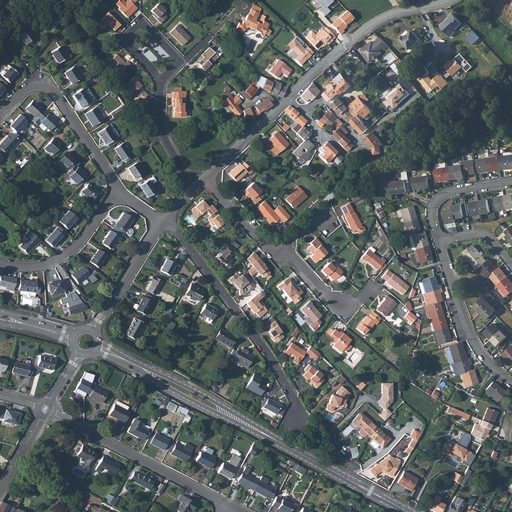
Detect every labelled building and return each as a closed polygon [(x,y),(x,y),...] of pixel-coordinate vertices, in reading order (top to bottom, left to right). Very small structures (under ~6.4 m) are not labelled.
[(119,8),(118,9),(127,18),(136,8),(131,3),(133,0),(127,0),(124,3),(121,0),(118,0),(115,4),(119,8)] [(165,12),(160,7),(158,5),(151,12),(154,15),(153,17),(160,24),(166,18),(163,14),(165,12)] [(120,19),(111,9),(101,19),(102,19),(97,24),(103,30),(108,25),(114,31),(119,26),(117,23),(120,19)] [(237,27),(238,30),(241,32),(242,32),(244,32),(246,29),(248,28),(250,28),(259,33),(260,33),(261,36),(264,37),(267,32),(266,31),(268,27),(269,25),(263,22),(263,23),(260,21),(259,24),(255,22),(260,14),(252,10),(249,15),(248,15),(246,18),(248,19),(247,21),(244,21),(242,24),(239,22),(237,27)] [(346,11),(331,25),(339,34),(343,31),(342,30),(346,27),(344,25),(346,23),(347,24),(352,19),(346,11)] [(450,18),(445,23),(454,32),(462,24),(452,13),(448,16),(450,18)] [(445,23),(441,27),(451,37),(455,33),(454,32),(445,23)] [(177,25),(169,33),(182,46),(190,38),(177,25)] [(24,27),(15,34),(25,46),(33,39),(24,27)] [(305,37),(317,50),(319,47),(321,49),(326,44),(327,46),(332,41),(332,40),(335,38),(329,32),(326,34),(322,30),(321,29),(315,35),(312,31),(305,37)] [(480,38),(473,30),(468,35),(476,42),(480,38)] [(402,36),(398,40),(408,50),(420,40),(411,31),(404,38),(402,36)] [(297,36),(288,45),(292,48),(291,49),(292,50),(297,55),(294,59),(300,65),(307,59),(308,59),(311,56),(310,56),(305,50),(301,46),(304,43),(297,36)] [(381,39),(377,42),(382,48),(386,45),(381,39)] [(379,51),(374,45),(371,42),(360,51),(364,56),(366,56),(366,58),(369,63),(373,60),(374,61),(377,58),(377,57),(381,54),(379,51)] [(377,42),(374,45),(379,51),(382,48),(377,42)] [(305,50),(310,56),(313,53),(311,51),(307,47),(305,50)] [(58,48),(49,54),(56,65),(65,59),(58,48)] [(203,58),(198,64),(200,66),(200,67),(204,71),(218,58),(214,53),(209,48),(201,56),(203,58)] [(297,55),(292,50),(288,54),(293,59),(294,59),(297,55)] [(450,60),(444,66),(453,76),(463,67),(468,72),(473,67),(461,53),(452,61),(450,60)] [(116,55),(110,62),(121,73),(130,64),(127,62),(125,64),(116,55)] [(269,73),(277,78),(281,73),(286,77),(292,70),(286,66),(279,60),(270,72),(269,73)] [(398,74),(402,71),(395,62),(391,65),(398,74)] [(1,78),(6,82),(8,84),(17,75),(13,71),(10,68),(5,74),(2,78),(1,78)] [(72,68),(63,74),(71,85),(80,79),(72,68)] [(393,75),(388,69),(379,75),(384,81),(393,75)] [(342,73),(337,78),(342,84),(347,79),(344,76),(342,73)] [(427,74),(419,81),(430,93),(440,85),(435,79),(433,81),(427,74)] [(259,87),(273,94),(270,96),(269,96),(267,97),(266,99),(266,100),(269,102),(271,101),(273,101),(274,101),(276,100),(277,98),(279,96),(282,98),(286,91),(291,84),(290,83),(288,85),(287,88),(283,86),(281,86),(281,85),(281,84),(280,84),(277,82),(274,81),(273,80),(272,82),(261,77),(257,75),(255,79),(253,82),(250,85),(242,95),(249,100),(259,87)] [(350,75),(349,77),(351,80),(349,81),(353,85),(355,88),(359,84),(350,75)] [(128,90),(129,89),(142,101),(139,104),(142,106),(147,101),(145,98),(147,96),(140,88),(142,86),(137,81),(139,80),(136,77),(125,87),(128,90)] [(324,94),(323,94),(329,101),(332,98),(335,95),(339,92),(337,89),(341,86),(342,85),(342,84),(337,78),(335,79),(336,81),(334,84),(332,82),(326,86),(328,88),(323,93),(324,94)] [(342,85),(341,86),(345,91),(345,92),(353,85),(349,81),(347,79),(342,84),(342,85)] [(312,83),(300,97),(305,103),(309,99),(311,101),(321,91),(312,83)] [(401,84),(385,97),(391,105),(396,105),(400,102),(401,103),(410,95),(401,84)] [(89,102),(83,93),(82,91),(72,97),(81,109),(90,103),(89,102)] [(87,91),(83,93),(89,102),(93,99),(87,91)] [(182,92),(173,92),(173,106),(176,106),(176,108),(175,108),(175,118),(187,117),(186,108),(185,108),(184,104),(182,104),(182,92)] [(364,102),(365,104),(369,100),(364,94),(360,97),(364,102)] [(226,107),(227,106),(227,105),(233,101),(232,101),(232,100),(233,99),(230,96),(222,103),(226,107)] [(227,105),(227,106),(236,117),(242,112),(237,106),(241,102),(238,98),(236,96),(233,99),(232,100),(232,101),(233,101),(227,105)] [(360,97),(352,104),(360,112),(365,117),(368,115),(372,111),(365,104),(364,102),(360,97)] [(341,100),(339,98),(332,104),(338,110),(341,114),(346,109),(348,108),(348,107),(341,100)] [(264,101),(260,103),(260,104),(264,110),(264,111),(271,105),(269,102),(266,100),(264,101)] [(25,110),(26,111),(33,117),(30,120),(30,121),(33,124),(37,120),(44,113),(42,111),(42,110),(33,102),(25,110)] [(256,110),(251,113),(252,115),(251,116),(252,118),(259,114),(259,113),(264,110),(260,104),(255,107),(256,110)] [(346,109),(341,114),(343,116),(346,119),(347,118),(349,120),(355,114),(356,116),(358,113),(360,112),(352,104),(350,105),(348,107),(348,108),(346,109)] [(289,105),(284,111),(285,112),(287,114),(297,123),(292,129),(295,133),(301,127),(303,126),(306,121),(305,120),(289,105)] [(98,106),(84,115),(93,128),(103,121),(99,114),(102,112),(98,106)] [(124,106),(110,115),(113,119),(126,110),(124,106)] [(249,108),(243,111),(245,119),(246,119),(246,117),(251,116),(252,115),(251,113),(249,108)] [(26,111),(23,114),(30,120),(33,117),(26,111)] [(44,113),(37,120),(40,123),(40,124),(49,132),(57,124),(47,115),(47,116),(44,113)] [(327,113),(320,119),(324,123),(326,124),(332,118),(329,116),(327,113)] [(332,118),(326,124),(327,125),(328,127),(335,121),(337,118),(335,116),(332,113),(329,116),(332,118)] [(355,114),(349,120),(351,122),(352,121),(356,117),(355,117),(359,113),(358,113),(356,116),(355,114)] [(356,117),(352,121),(363,134),(365,132),(368,129),(368,128),(362,121),(364,119),(359,113),(355,117),(356,117)] [(320,119),(316,123),(318,125),(320,127),(324,123),(320,119)] [(425,120),(421,123),(426,129),(430,126),(425,120)] [(365,132),(363,134),(366,138),(373,132),(375,130),(379,126),(375,122),(371,126),(368,128),(368,129),(365,132)] [(285,123),(282,127),(286,131),(290,126),(285,123)] [(339,126),(329,135),(335,142),(337,141),(346,150),(352,145),(344,138),(347,135),(346,133),(347,132),(343,127),(340,125),(339,126)] [(295,133),(302,140),(305,138),(309,134),(305,130),(306,129),(303,126),(301,127),(295,133)] [(107,127),(97,134),(106,146),(107,145),(114,140),(116,139),(107,127)] [(277,132),(268,140),(274,147),(271,150),(275,155),(288,144),(277,132)] [(366,138),(365,138),(373,147),(380,145),(381,145),(384,144),(376,136),(373,132),(366,138)] [(0,145),(0,146),(0,150),(5,155),(6,155),(8,153),(9,153),(19,142),(10,134),(0,145)] [(306,139),(292,153),(298,159),(302,159),(304,161),(311,154),(309,152),(314,146),(306,139)] [(52,140),(43,150),(48,154),(49,153),(53,156),(61,147),(52,140)] [(326,141),(321,146),(320,148),(324,152),(319,158),(325,163),(330,158),(338,166),(342,163),(340,161),(343,158),(326,141)] [(123,144),(115,149),(123,162),(131,156),(123,144)] [(380,145),(373,147),(374,154),(381,153),(380,145)] [(66,167),(70,171),(75,166),(77,164),(73,161),(74,161),(66,153),(58,162),(65,168),(66,167)] [(511,159),(511,156),(498,158),(500,170),(511,168),(511,159)] [(498,158),(486,160),(488,172),(500,170),(498,158)] [(486,160),(474,161),(476,174),(488,172),(486,160)] [(474,161),(462,163),(462,166),(463,175),(476,174),(474,161)] [(240,164),(229,174),(236,182),(247,172),(248,174),(251,171),(245,163),(241,166),(240,164)] [(136,164),(128,169),(134,179),(143,173),(136,164)] [(70,171),(67,174),(70,177),(69,178),(77,186),(86,176),(78,168),(78,169),(75,166),(70,171)] [(462,166),(449,168),(450,181),(464,179),(463,175),(462,166)] [(449,168),(434,170),(436,183),(450,181),(449,168)] [(140,185),(151,177),(150,174),(138,183),(140,185)] [(428,178),(413,181),(414,190),(429,188),(428,178)] [(148,181),(140,187),(148,198),(156,192),(152,186),(148,181)] [(252,183),(243,191),(246,194),(245,195),(248,197),(250,196),(252,198),(251,199),(255,204),(264,196),(252,183)] [(395,185),(389,186),(391,195),(396,194),(396,195),(406,194),(405,184),(402,184),(401,184),(396,184),(395,185)] [(88,185),(81,193),(91,203),(98,195),(88,185)] [(285,199),(292,207),(297,203),(298,204),(306,196),(297,185),(290,191),(292,193),(285,199)] [(511,196),(503,198),(505,211),(505,213),(509,212),(509,210),(511,209),(511,196)] [(505,211),(503,198),(494,200),(496,212),(505,211)] [(214,212),(216,210),(211,204),(209,207),(202,200),(192,209),(192,211),(197,217),(205,210),(209,214),(214,212)] [(272,211),(263,201),(262,202),(256,207),(267,219),(266,220),(271,226),(279,219),(282,222),(289,217),(279,205),(272,211)] [(488,202),(478,203),(481,216),(490,214),(488,202)] [(349,203),(340,208),(345,218),(344,218),(348,226),(349,225),(353,232),(356,230),(358,234),(364,231),(363,227),(361,227),(354,213),(349,203)] [(481,216),(478,203),(469,205),(472,217),(481,216)] [(461,206),(451,208),(452,212),(453,220),(463,219),(461,206)] [(410,207),(398,211),(402,224),(414,220),(410,207)] [(69,212),(59,223),(67,230),(77,220),(69,212)] [(214,212),(209,214),(206,216),(212,225),(213,224),(215,228),(219,226),(221,226),(225,224),(222,219),(221,219),(218,214),(216,215),(214,212)] [(453,220),(452,212),(443,213),(445,225),(454,224),(453,220)] [(134,220),(124,214),(114,230),(124,237),(126,234),(130,237),(133,234),(133,231),(129,228),(134,220)] [(414,220),(402,224),(407,237),(410,236),(419,233),(414,220)] [(503,233),(506,236),(511,231),(511,228),(511,227),(503,233)] [(49,238),(45,241),(53,248),(63,237),(55,230),(52,234),(49,232),(46,235),(49,238)] [(124,237),(114,230),(112,233),(111,232),(103,245),(111,250),(116,242),(120,244),(125,237),(124,237)] [(40,242),(29,231),(23,237),(26,240),(19,248),(27,256),(34,247),(35,248),(40,242)] [(419,233),(410,236),(414,249),(426,246),(422,232),(419,233)] [(321,248),(318,245),(319,244),(313,237),(307,242),(309,244),(306,247),(310,252),(311,251),(312,252),(308,256),(314,262),(325,252),(321,248)] [(228,265),(230,265),(233,261),(233,259),(230,257),(240,246),(232,239),(222,250),(225,252),(220,258),(228,265)] [(426,246),(414,249),(419,263),(431,259),(426,246)] [(366,249),(359,257),(364,261),(366,259),(366,261),(376,269),(384,260),(380,257),(379,259),(371,253),(366,249)] [(475,249),(465,257),(476,271),(478,269),(486,263),(475,249)] [(99,251),(91,263),(99,268),(107,256),(99,251)] [(267,272),(269,271),(252,251),(246,258),(252,265),(246,269),(250,274),(256,270),(258,273),(259,272),(263,276),(264,275),(266,278),(270,275),(267,272)] [(167,257),(160,269),(170,274),(176,262),(167,257)] [(328,261),(319,269),(325,275),(326,274),(332,279),(334,277),(339,272),(340,272),(334,266),(333,267),(328,261)] [(486,263),(478,269),(486,278),(488,276),(496,271),(488,261),(486,263)] [(89,274),(84,267),(73,276),(80,286),(88,279),(93,285),(98,281),(93,275),(97,273),(94,271),(89,274)] [(385,269),(379,276),(385,281),(384,281),(395,290),(402,281),(391,273),(385,269)] [(496,271),(488,276),(496,286),(506,279),(498,269),(496,271)] [(233,273),(228,277),(231,281),(234,282),(238,287),(239,293),(245,292),(244,290),(245,290),(248,288),(249,289),(253,285),(254,285),(254,284),(248,278),(246,279),(240,273),(239,274),(237,272),(235,272),(233,274),(233,273)] [(339,272),(334,277),(338,281),(343,277),(339,272)] [(13,291),(14,290),(16,280),(1,276),(0,277),(0,279),(0,285),(6,288),(6,289),(13,291)] [(153,282),(148,290),(155,294),(162,281),(154,276),(151,280),(153,282)] [(432,276),(421,280),(425,292),(440,288),(439,284),(435,285),(432,276)] [(511,286),(506,279),(496,286),(505,298),(511,292),(511,286)] [(283,284),(280,281),(274,286),(277,290),(279,289),(285,296),(286,296),(290,299),(300,290),(295,285),(292,288),(290,286),(292,285),(287,280),(283,284)] [(20,281),(19,292),(36,294),(36,295),(40,295),(41,286),(37,286),(37,283),(20,281)] [(61,281),(48,286),(52,296),(64,291),(61,281)] [(191,283),(185,293),(190,296),(189,297),(195,300),(199,299),(204,290),(191,283)] [(440,288),(425,292),(429,305),(438,302),(441,301),(438,292),(441,291),(440,288)] [(252,295),(245,301),(248,304),(251,308),(253,311),(254,311),(258,315),(266,309),(262,304),(263,303),(260,299),(258,301),(256,299),(263,293),(259,289),(257,290),(252,295)] [(70,315),(86,309),(74,292),(65,294),(66,297),(60,299),(66,302),(70,315)] [(146,293),(144,296),(152,301),(154,298),(146,293)] [(383,298),(374,308),(383,315),(394,302),(385,294),(382,297),(383,298)] [(137,304),(135,308),(145,314),(152,301),(144,296),(140,303),(138,302),(137,304)] [(307,298),(298,306),(311,320),(308,324),(313,328),(316,325),(317,323),(317,322),(319,320),(316,316),(320,313),(309,302),(310,301),(307,298)] [(474,306),(480,313),(489,305),(483,298),(474,306)] [(429,305),(426,306),(430,317),(442,313),(438,302),(429,305)] [(205,304),(200,313),(212,320),(217,311),(205,304)] [(489,305),(480,313),(487,320),(496,311),(489,305)] [(404,317),(412,323),(417,317),(409,310),(404,317)] [(364,314),(354,327),(361,333),(365,328),(366,329),(372,322),(374,323),(376,320),(367,312),(365,314),(364,314)] [(442,313),(430,317),(434,330),(446,326),(442,313)] [(264,322),(266,325),(274,319),(271,315),(267,319),(264,322)] [(135,318),(126,334),(135,340),(145,323),(135,318)] [(274,319),(266,325),(269,328),(267,330),(271,335),(270,336),(273,340),(276,340),(283,335),(279,331),(281,330),(276,323),(274,319)] [(166,320),(162,328),(169,332),(173,324),(166,320)] [(484,333),(491,340),(500,331),(494,324),(484,333)] [(446,326),(434,330),(439,345),(451,341),(446,326)] [(294,327),(289,333),(293,336),(297,330),(294,327)] [(331,329),(325,335),(333,341),(341,347),(346,341),(349,338),(341,331),(339,333),(336,330),(332,327),(331,329)] [(219,329),(214,339),(230,348),(235,338),(223,332),(223,331),(219,329)] [(500,331),(491,340),(497,347),(507,338),(500,331)] [(299,359),(304,351),(290,341),(283,351),(287,354),(288,352),(294,356),(292,359),(292,361),(296,364),(299,359)] [(341,347),(333,341),(331,343),(339,350),(340,348),(341,347)] [(346,341),(341,347),(344,350),(349,344),(346,341)] [(309,344),(305,350),(309,355),(312,352),(315,356),(319,353),(314,348),(309,343),(309,344)] [(460,346),(448,350),(452,363),(465,359),(460,346)] [(502,355),(511,365),(511,347),(511,346),(502,355)] [(246,351),(241,349),(240,352),(237,350),(231,361),(234,362),(235,361),(247,367),(252,358),(246,355),(247,353),(245,352),(246,351)] [(40,356),(37,367),(52,371),(54,360),(40,356)] [(465,359),(452,363),(456,375),(460,374),(468,371),(465,359)] [(303,370),(300,372),(306,377),(307,376),(314,382),(313,383),(316,386),(322,379),(319,376),(321,375),(316,370),(315,371),(306,362),(302,367),(302,369),(303,370)] [(27,376),(30,377),(34,366),(30,365),(30,367),(15,363),(13,373),(27,377),(27,376)] [(468,371),(460,374),(464,388),(476,384),(471,370),(468,371)] [(253,374),(246,388),(260,396),(265,387),(258,383),(261,378),(253,374)] [(93,382),(86,394),(90,396),(89,397),(102,404),(108,394),(95,387),(96,384),(93,382)] [(379,415),(385,421),(390,414),(391,413),(385,408),(389,405),(386,402),(387,400),(392,400),(390,382),(380,383),(381,397),(377,401),(379,403),(378,404),(384,409),(379,415)] [(490,383),(484,390),(488,393),(487,394),(492,396),(498,400),(504,393),(490,383)] [(327,404),(326,407),(327,410),(330,411),(333,410),(336,404),(343,407),(346,399),(343,398),(343,396),(347,392),(342,387),(337,392),(335,396),(331,395),(328,404),(327,404)] [(264,407),(263,407),(276,415),(277,414),(281,416),(285,409),(281,407),(281,406),(268,398),(268,399),(264,398),(260,405),(264,407)] [(175,412),(178,404),(169,401),(166,408),(175,412)] [(114,406),(109,417),(125,425),(130,414),(114,406)] [(179,406),(177,412),(188,414),(189,409),(179,406)] [(470,416),(453,409),(451,415),(468,421),(470,416)] [(489,409),(484,421),(494,425),(494,424),(499,413),(489,409)] [(2,411),(0,418),(0,419),(4,420),(3,422),(18,426),(21,414),(6,411),(6,412),(2,411)] [(366,434),(370,437),(378,428),(360,413),(352,421),(361,429),(366,434)] [(135,421),(128,433),(144,442),(148,433),(140,428),(142,425),(135,421)] [(471,435),(475,437),(484,440),(485,441),(491,430),(492,430),(494,425),(484,421),(483,421),(482,425),(481,425),(476,423),(471,435)] [(378,428),(370,437),(373,440),(370,443),(370,445),(374,448),(376,448),(378,445),(382,448),(389,439),(378,428)] [(413,439),(417,442),(421,434),(413,430),(409,437),(413,439)] [(156,435),(151,445),(164,452),(169,442),(156,435)] [(471,444),(468,450),(472,452),(471,454),(475,456),(479,449),(471,444)] [(186,463),(194,449),(186,445),(184,449),(176,445),(175,446),(171,455),(170,455),(186,463)] [(95,465),(92,463),(96,454),(87,449),(87,448),(83,446),(78,456),(81,459),(80,461),(84,463),(84,465),(85,469),(91,472),(95,465)] [(350,448),(352,458),(359,456),(357,447),(350,448)] [(203,456),(200,454),(195,463),(210,470),(214,461),(209,459),(213,453),(206,450),(203,456)] [(468,450),(455,472),(463,476),(467,469),(475,456),(471,454),(472,452),(468,450)] [(103,456),(96,471),(99,473),(102,469),(115,476),(119,467),(106,460),(107,458),(103,456)] [(434,456),(426,470),(429,472),(434,468),(439,459),(434,456)] [(392,475),(398,465),(393,462),(394,459),(389,457),(370,471),(374,476),(381,471),(382,473),(384,472),(385,471),(392,475)] [(305,474),(307,468),(295,464),(293,470),(305,474)] [(222,465),(217,474),(230,480),(234,471),(222,465)] [(463,476),(459,483),(463,485),(471,471),(467,469),(463,476)] [(402,476),(398,483),(412,490),(418,479),(404,471),(402,476)] [(455,472),(451,478),(459,483),(463,476),(455,472)] [(237,484),(254,493),(259,482),(242,473),(237,484)] [(134,474),(130,481),(150,491),(154,483),(138,475),(138,476),(134,474)] [(259,482),(254,493),(267,499),(271,501),(277,489),(274,487),(272,489),(259,482)] [(511,489),(500,482),(498,486),(511,493),(511,489)] [(160,485),(154,492),(158,495),(164,488),(160,485)] [(473,494),(468,503),(471,505),(475,498),(474,498),(476,495),(473,494)] [(182,504),(177,511),(188,511),(190,511),(192,511),(193,511),(198,506),(182,496),(178,502),(182,504)] [(451,503),(446,511),(447,511),(459,511),(465,502),(457,498),(454,504),(451,503)] [(276,499),(272,508),(278,511),(290,511),(292,507),(282,502),(276,499)] [(294,504),(284,499),(282,502),(292,507),(294,504)] [(433,499),(428,508),(435,511),(439,511),(443,504),(433,499)] [(0,503),(0,504),(0,511),(6,511),(9,506),(10,505),(1,502),(0,503)] [(87,503),(83,511),(85,511),(109,511),(105,509),(104,510),(98,506),(97,507),(91,504),(90,505),(87,503)]
